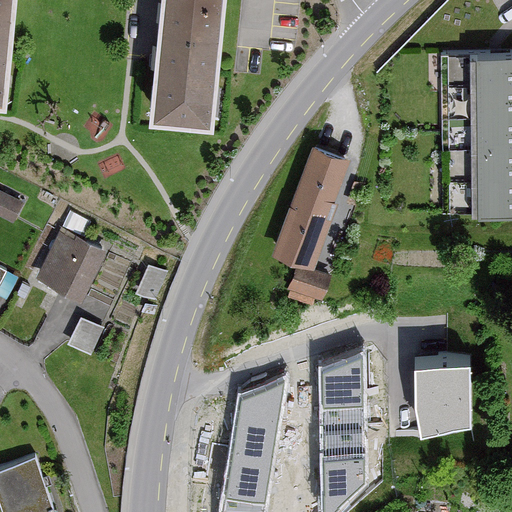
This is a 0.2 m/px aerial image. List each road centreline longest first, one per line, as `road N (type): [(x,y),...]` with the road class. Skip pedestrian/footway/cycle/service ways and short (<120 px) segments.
road 1 (secondary): [(396,0),(290,115),(208,255),(161,396),(147,511)]
road 2 (residential): [(93,511),(60,423),(0,344)]
